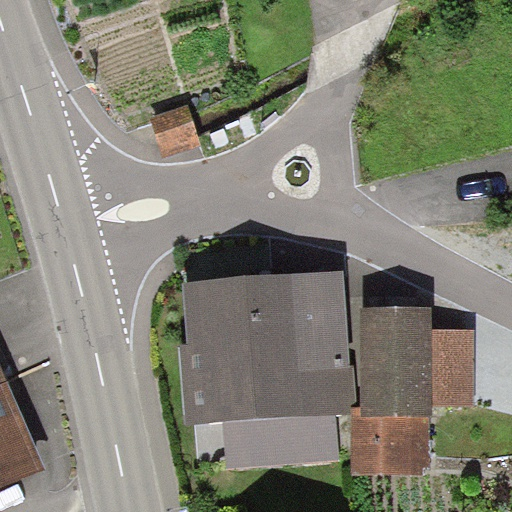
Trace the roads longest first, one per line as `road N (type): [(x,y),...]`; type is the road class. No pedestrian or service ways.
road 1 (tertiary): [(63,217),(128,511)]
road 2 (residential): [(255,203),(326,217),(511,307)]
road 3 (residential): [(255,203),(320,120),(393,0)]
road 4 (tertiary): [(0,25),(63,217)]
road 5 (residential): [(63,217),(197,199),(255,203)]
